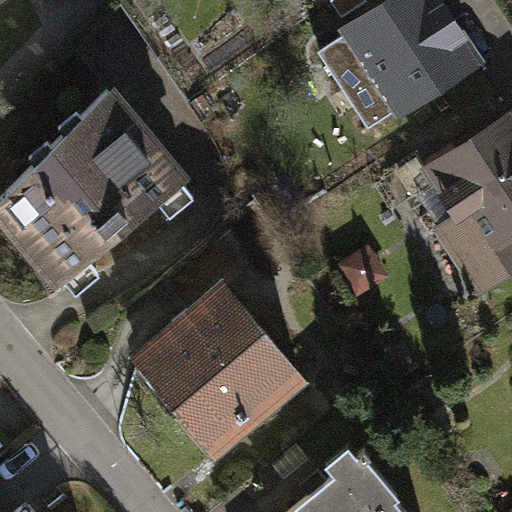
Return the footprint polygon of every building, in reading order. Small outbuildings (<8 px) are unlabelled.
[(7,0),(0,0),(0,16),(13,9),(7,0)] [(446,0),(378,0),(333,29),(363,77),(350,85),(372,120),(480,53),(446,0)] [(116,77),(0,181),(0,199),(33,236),(68,275),(193,162),(116,77)] [(511,109),(507,102),(417,161),(450,210),(426,226),(471,293),(511,266),(511,109)] [(223,267),(126,346),(207,444),(304,361),(223,267)] [(333,465),(278,511),(413,511),(393,489),(398,484),(351,430),(323,454),(333,465)] [(51,511),(33,488),(3,511),(51,511)]
